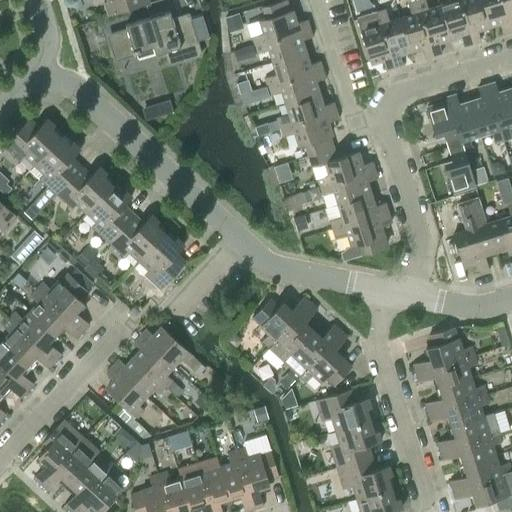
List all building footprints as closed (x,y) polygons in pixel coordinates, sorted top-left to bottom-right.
[(106,0),(108,4),(104,5),(108,18),(149,6),(147,0),(106,0)] [(400,20),(410,52),(422,48),(425,58),(432,56),(415,0),(406,0),(412,16),(400,20)] [(415,0),(432,56),(442,53),(439,43),(449,40),(439,8),(428,11),(424,0),(415,0)] [(439,8),(449,40),(460,36),(464,47),(472,45),(458,0),(449,0),(451,4),(439,8)] [(458,0),(472,45),(481,42),(478,30),(488,27),(479,0),(458,0)] [(479,0),(488,27),(500,23),(503,35),(511,32),(501,0),(479,0)] [(511,0),(501,0),(511,32),(511,0)] [(256,48),(309,30),(306,21),(296,24),(292,11),(290,12),(287,1),(262,9),(265,20),(259,22),(263,35),(253,38),(256,48)] [(393,68),(393,69),(403,66),(400,55),(410,52),(400,20),(390,23),(386,11),(376,15),(393,68)] [(224,17),(229,32),(242,28),(237,13),(224,17)] [(393,68),(376,15),(376,13),(357,19),(361,32),(370,62),(382,59),(385,70),(393,68)] [(169,66),(200,56),(195,40),(189,18),(188,16),(171,21),(168,14),(126,27),(128,33),(111,38),(117,59),(153,49),(155,56),(165,53),(169,66)] [(202,14),(189,18),(195,40),(208,36),(202,14)] [(309,30),(256,48),(258,55),(268,52),(272,64),(305,54),(301,42),(312,39),(309,30)] [(233,50),(237,61),(256,55),(252,44),(233,50)] [(305,54),(272,64),(276,75),(266,79),(269,89),(322,72),(319,62),(309,65),(305,54)] [(322,72),(269,89),(271,96),(281,93),(286,106),(318,96),(314,82),(324,79),(322,72)] [(237,84),(239,93),(247,91),(248,91),(246,81),(237,84)] [(511,91),(498,96),(495,84),(477,89),(481,101),(460,108),(456,96),(447,99),(449,102),(427,109),(437,138),(444,136),(452,162),(445,164),(454,194),(476,187),(475,186),(471,173),(465,154),(473,151),(469,140),(491,133),(495,145),(511,139),(511,138),(508,127),(511,126),(511,91)] [(247,91),(239,93),(242,105),(250,103),(247,91)] [(318,96),(286,106),(289,117),(279,120),(282,131),(335,113),(332,103),(322,106),(318,96)] [(335,113),(282,131),(284,138),(295,135),(299,147),(305,145),(309,156),(333,148),(330,137),(331,137),(327,124),(338,121),(335,113)] [(36,165),(60,138),(51,130),(54,128),(46,121),(38,130),(28,121),(4,147),(21,162),(26,156),(36,165)] [(255,127),(257,136),(269,132),(266,124),(255,127)] [(57,195),(81,169),(71,159),(79,150),(71,143),(68,146),(60,138),(36,165),(45,173),(40,179),(57,195)] [(333,148),(309,156),(294,161),(297,172),(312,167),(312,168),(326,164),(329,175),(318,179),(320,186),(321,188),(376,170),(373,162),(361,165),(357,153),(337,160),(333,148)] [(496,163),(490,165),(493,176),(504,172),(502,165),(496,163)] [(88,213),(113,186),(103,177),(106,174),(98,168),(90,176),(81,169),(57,195),(73,209),(78,204),(88,213)] [(482,169),(471,173),(475,186),(487,182),(482,169)] [(376,170),(321,188),(323,196),(335,192),(340,205),(371,195),(367,182),(379,179),(376,170)] [(507,178),(495,182),(499,193),(511,189),(507,178)] [(0,189),(0,190),(5,195),(10,189),(5,184),(0,189)] [(108,242),(133,215),(124,207),(132,198),(124,190),(120,193),(113,186),(88,213),(97,221),(92,227),(108,242)] [(321,188),(320,186),(311,189),(314,199),(323,196),(321,188)] [(306,191),(296,194),(299,204),(309,200),(306,191)] [(371,195),(340,205),(343,217),(331,221),(334,230),(389,212),(386,203),(375,207),(371,195)] [(495,251),(487,227),(479,197),(458,203),(467,232),(454,236),(464,268),(477,263),(480,275),(490,272),(484,254),(495,251)] [(0,230),(3,233),(17,218),(0,202),(0,230)] [(24,213),(32,220),(39,212),(32,205),(24,213)] [(487,227),(495,251),(508,247),(510,253),(511,252),(511,205),(508,207),(511,218),(500,221),(500,223),(487,227)] [(389,212),(334,230),(337,238),(348,234),(352,246),(342,254),(345,262),(387,248),(383,238),(385,237),(381,223),(392,220),(389,212)] [(140,260),(165,233),(156,225),(159,222),(151,215),(142,224),(133,215),(108,242),(124,257),(130,251),(140,260)] [(294,220),(297,231),(307,229),(303,217),(294,220)] [(33,230),(22,243),(30,251),(42,238),(33,230)] [(165,233),(140,260),(150,269),(145,274),(161,289),(186,263),(176,254),(184,245),(176,238),(173,241),(165,233)] [(85,268),(92,260),(97,255),(89,248),(77,261),(85,268)] [(102,269),(92,260),(85,268),(84,269),(94,278),(102,269)] [(36,291),(82,333),(89,326),(76,314),(84,305),(79,300),(87,292),(68,274),(60,283),(59,282),(51,291),(44,283),(36,291)] [(82,333),(36,291),(31,297),(39,305),(31,313),(56,336),(63,328),(77,340),(82,333)] [(269,347),(310,303),(303,296),(290,309),(282,302),(278,307),(270,299),(252,318),(260,326),(269,335),(262,341),(269,347)] [(310,303),(269,347),(277,354),(284,361),(313,330),(305,323),(318,310),(310,303)] [(130,310),(135,315),(140,310),(135,305),(130,310)] [(56,336),(31,313),(24,320),(16,313),(9,321),(55,363),(62,356),(49,343),(56,336)] [(3,343),(28,366),(36,358),(49,370),(55,363),(9,321),(3,327),(11,335),(3,343)] [(313,330),(284,361),(284,362),(291,368),(298,375),(339,331),(333,325),(321,338),(313,330)] [(503,325),(495,328),(501,347),(509,345),(503,325)] [(416,373),(474,355),(472,346),(462,349),(459,338),(457,339),(454,327),(430,334),(434,346),(427,348),(431,359),(414,365),(416,373)] [(141,337),(174,366),(180,359),(186,364),(194,356),(163,328),(155,337),(147,330),(141,337)] [(339,331),(298,375),(306,382),(312,376),(321,383),(325,379),(334,386),(351,368),(342,360),(343,358),(335,350),(346,338),(339,331)] [(234,334),(228,341),(235,347),(241,341),(234,334)] [(135,359),(166,387),(172,380),(166,375),(174,366),(141,337),(134,344),(142,351),(135,359)] [(28,366),(3,343),(0,346),(0,367),(28,393),(34,386),(21,373),(28,366)] [(474,355),(416,373),(419,383),(436,378),(439,388),(471,378),(468,368),(478,365),(474,355)] [(194,356),(186,364),(199,376),(206,368),(194,356)] [(113,367),(146,397),(153,389),(159,395),(166,387),(135,359),(127,367),(120,360),(113,367)] [(28,393),(0,367),(0,395),(0,396),(8,388),(21,400),(28,393)] [(146,397),(113,367),(107,375),(115,382),(107,390),(122,404),(136,416),(138,418),(145,410),(138,405),(146,397)] [(291,368),(279,381),(287,387),(298,375),(291,368)] [(263,384),(271,392),(272,392),(275,389),(274,380),(271,376),(263,384)] [(471,378),(439,388),(442,398),(426,403),(429,412),(486,394),(484,386),(475,389),(471,378)] [(172,380),(166,387),(176,396),(182,390),(172,380)] [(335,432),(370,421),(367,410),(370,409),(367,398),(354,403),(350,391),(317,402),(323,422),(331,420),(335,432)] [(486,394),(429,412),(432,422),(448,417),(452,427),(483,417),(480,407),(490,404),(486,394)] [(122,404),(114,412),(128,425),(133,419),(136,416),(122,404)] [(267,418),(263,407),(253,410),(257,422),(267,418)] [(492,414),(483,417),(452,427),(455,437),(438,442),(441,451),(498,434),(492,414)] [(133,419),(128,425),(142,438),(150,436),(150,435),(133,419)] [(42,484),(84,438),(65,420),(45,442),(49,446),(39,457),(47,464),(34,478),(42,484)] [(370,421),(335,432),(339,444),(331,447),(338,468),(373,457),(369,445),(381,441),(378,431),(374,432),(370,421)] [(192,445),(187,431),(178,434),(182,448),(192,445)] [(129,449),(137,441),(129,434),(122,441),(129,449)] [(498,434),(441,451),(444,461),(461,455),(464,466),(495,456),(492,446),(501,443),(498,434)] [(271,487),(269,480),(280,477),(272,452),(266,435),(244,442),(246,448),(237,451),(255,510),(265,507),(260,490),(271,487)] [(84,438),(42,484),(48,491),(61,477),(69,485),(92,459),(98,452),(91,445),(84,438)] [(141,445),(137,441),(129,449),(125,453),(135,462),(141,445)] [(221,466),(231,499),(241,496),(246,511),(247,511),(255,510),(237,451),(228,454),(231,463),(221,466)] [(453,490),(510,472),(508,463),(499,466),(495,456),(464,466),(467,476),(450,482),(453,490)] [(219,467),(216,457),(198,463),(212,511),(224,511),(221,502),(231,499),(221,466),(219,467)] [(357,499),(392,488),(388,477),(392,476),(389,466),(377,470),(373,457),(338,468),(345,490),(353,487),(357,499)] [(71,511),(114,466),(107,459),(100,467),(92,459),(69,485),(77,492),(65,505),(71,511)] [(177,469),(180,479),(190,511),(202,508),(203,511),(212,511),(198,463),(177,469)] [(114,466),(71,511),(72,511),(83,511),(91,505),(98,511),(100,511),(123,488),(114,480),(121,472),(114,466)] [(188,511),(190,511),(180,479),(172,482),(169,472),(159,476),(169,511),(188,511)] [(511,477),(510,472),(453,490),(456,499),(473,494),(476,505),(507,495),(511,493),(511,477)] [(169,511),(159,476),(151,478),(153,487),(143,490),(143,492),(131,495),(136,511),(169,511)] [(392,488),(357,499),(361,511),(358,511),(390,511),(403,508),(399,498),(395,499),(392,488)]
